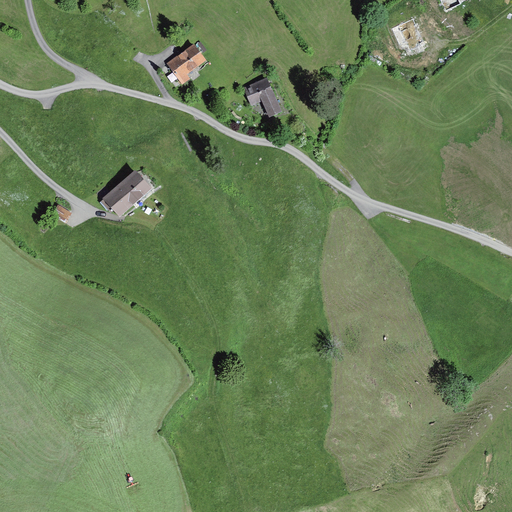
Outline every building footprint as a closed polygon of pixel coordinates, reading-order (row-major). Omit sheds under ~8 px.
[(462,0),(437,0),(443,14),(465,6),(462,0)] [(420,21),(398,29),(407,53),(429,45),(420,21)] [(195,46),(166,65),(180,86),(192,79),(188,73),(205,61),(195,46)] [(270,85),(245,95),(257,126),(282,116),(270,85)] [(133,171),(105,201),(123,218),(152,188),(133,171)]
